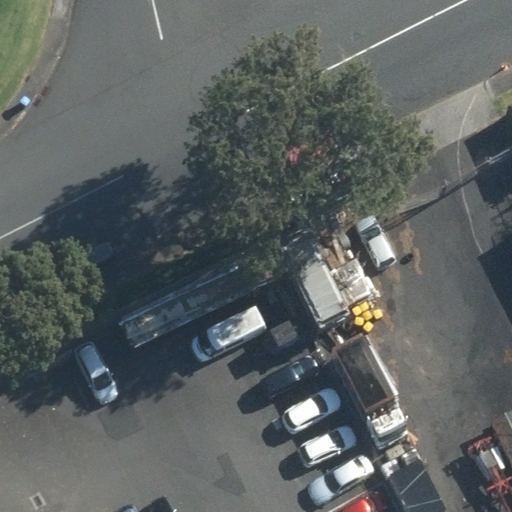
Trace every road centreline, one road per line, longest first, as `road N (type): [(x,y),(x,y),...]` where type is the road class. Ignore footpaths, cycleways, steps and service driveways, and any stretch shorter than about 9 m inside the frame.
road 1 (residential): [(192,143),(469,0)]
road 2 (residential): [(0,240),(192,143)]
road 3 (residential): [(192,143),(156,0)]
